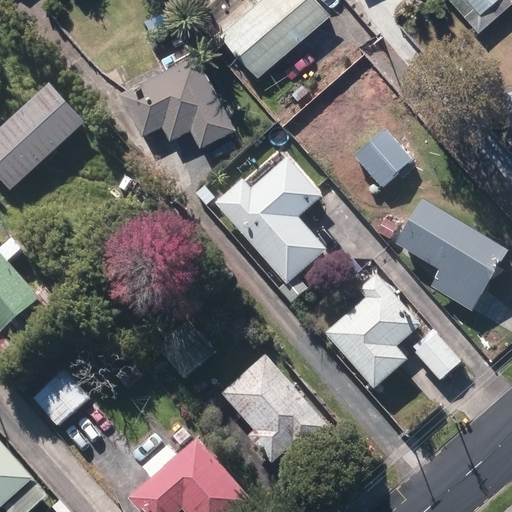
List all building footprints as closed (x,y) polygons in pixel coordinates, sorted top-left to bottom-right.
[(205,0),(175,0),(189,15),(205,0)] [(259,0),(222,32),(258,75),(330,11),(320,0),(259,0)] [(511,0),(451,0),(479,32),(511,2),(511,0)] [(2,40),(11,50),(18,43),(9,34),(2,40)] [(192,127),(201,146),(236,128),(196,51),(177,61),(174,54),(164,60),(168,66),(161,70),(143,36),(108,54),(126,87),(120,90),(143,134),(164,124),(171,138),(192,127)] [(0,131),(0,177),(12,191),(85,124),(50,86),(0,131)] [(389,131),(359,159),(386,189),(417,162),(389,131)] [(216,205),(287,285),(327,250),(299,219),(322,198),(289,160),(279,168),(274,162),(248,185),(244,181),(216,205)] [(434,287),(472,310),(507,251),(423,201),(398,244),(444,271),(434,287)] [(379,233),(391,240),(399,227),(386,220),(379,233)] [(0,334),(40,299),(8,263),(22,250),(11,238),(0,248),(0,334)] [(327,334),(374,389),(408,360),(397,347),(421,326),(378,276),(361,291),(368,299),(327,334)] [(159,349),(184,379),(215,354),(190,323),(159,349)] [(417,353),(441,380),(461,363),(438,335),(417,353)] [(249,437),(272,464),(293,445),(300,454),(330,428),(266,356),(223,394),(255,431),(249,437)] [(35,399),(58,426),(101,389),(85,371),(73,381),(66,372),(35,399)] [(173,438),(181,447),(190,439),(183,430),(173,438)] [(178,511),(183,508),(186,511),(241,511),(253,502),(198,438),(177,456),(169,447),(145,468),(153,478),(128,500),(138,511),(178,511)] [(0,509),(33,479),(0,442),(0,509)] [(21,508),(24,511),(35,511),(26,503),(21,508)]
